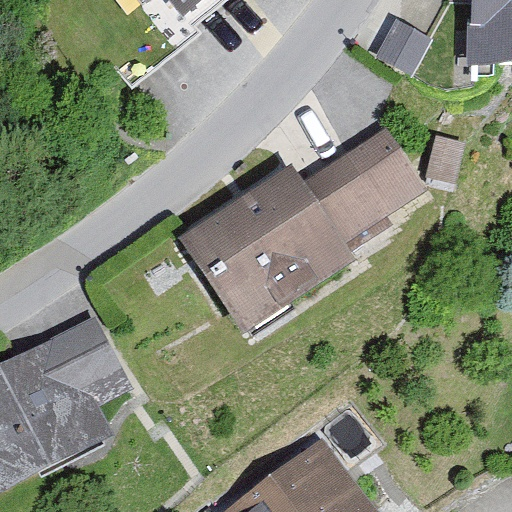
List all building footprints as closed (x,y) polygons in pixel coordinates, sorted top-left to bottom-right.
[(142,0),(159,22),(189,0),(142,0)] [(511,0),(467,0),(466,66),(511,67),(511,0)] [(271,171),(163,238),(220,330),(326,264),(316,247),(401,195),(365,137),(281,189),(271,171)] [(0,361),(0,477),(89,437),(76,408),(112,392),(82,325),(0,361)] [(351,511),(315,453),(218,511),(351,511)]
